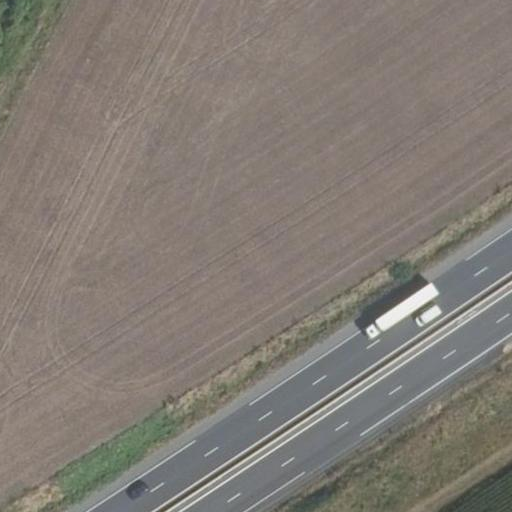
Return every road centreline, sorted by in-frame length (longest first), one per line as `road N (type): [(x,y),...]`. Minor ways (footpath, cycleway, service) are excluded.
road 1 (trunk): [(511,247),(106,511)]
road 2 (trunk): [(202,511),(511,308)]
